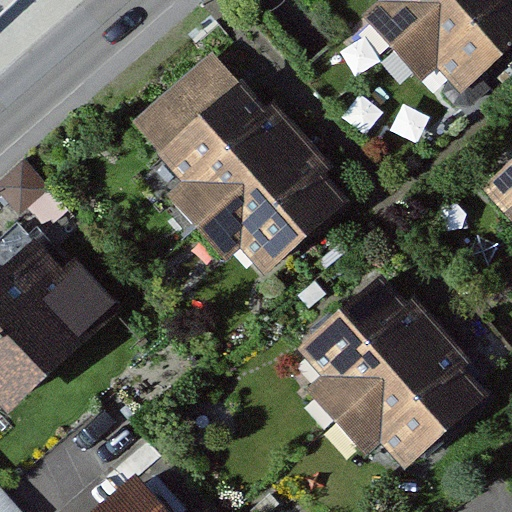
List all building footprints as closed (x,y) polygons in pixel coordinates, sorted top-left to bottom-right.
[(0,0),(0,15),(16,0),(0,0)] [(511,68),(511,0),(368,0),(476,106),(511,68)] [(355,204),(215,60),(133,140),(273,284),(355,204)] [(46,192),(20,163),(0,181),(0,196),(18,217),(46,192)] [(511,183),(496,200),(511,215),(511,183)] [(112,314),(41,235),(0,271),(0,411),(1,412),(112,314)] [(404,472),(492,393),(382,272),(294,351),(404,472)] [(158,511),(129,477),(87,511),(158,511)] [(0,511),(17,511),(0,492),(0,511)]
